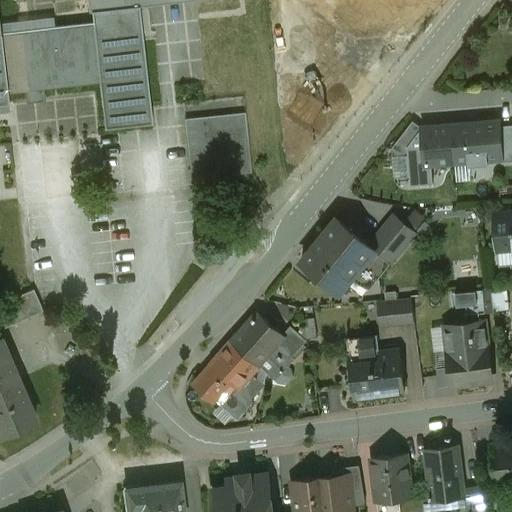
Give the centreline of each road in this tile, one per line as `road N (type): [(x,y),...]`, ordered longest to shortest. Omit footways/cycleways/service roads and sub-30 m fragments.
road 1 (tertiary): [(477,0),(267,263),(143,388)]
road 2 (residential): [(511,408),(209,441),(182,431),(143,388)]
road 3 (unknown): [(148,141),(162,267),(116,346)]
road 4 (tertiary): [(143,388),(91,433),(0,491)]
